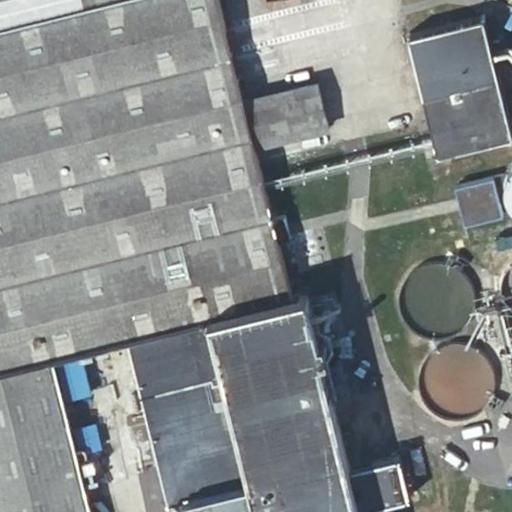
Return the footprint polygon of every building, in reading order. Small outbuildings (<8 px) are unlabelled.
[(353,466),(308,279),(291,284),(254,131),(243,87),(220,0),(47,0),(0,12),(0,511),(365,511),(363,503),(353,466)] [(0,0),(0,12),(47,0),(0,0)] [(480,0),(409,19),(439,142),(511,122),(511,99),(486,0),(480,0)] [(316,70),(243,87),(254,131),(328,114),(316,70)] [(511,155),(493,172),(511,192),(511,155)] [(462,217),(500,208),(491,171),(453,180),(462,217)] [(511,248),(509,251),(508,252),(505,257),(503,259),(502,265),(501,267),(501,271),(501,276),(502,280),(503,282),(505,286),(508,291),(511,294),(511,248)] [(475,293),(475,289),(475,288),(475,283),(474,281),(474,278),(471,272),(469,267),(463,261),(460,258),(457,256),(454,254),(449,252),(446,252),(441,251),(436,251),(431,251),(427,252),(421,254),(416,258),(414,259),(410,263),(407,267),(404,270),(402,275),(401,278),(400,282),(400,284),(400,289),(400,292),(401,296),(401,299),(403,303),(404,306),(407,310),(411,315),(413,317),(417,320),(421,322),(423,323),(427,324),(432,326),(439,326),(443,326),(446,325),(449,324),(454,322),(456,321),(460,319),(464,315),(469,310),(472,303),(473,300),(474,296),(475,293)] [(492,371),(492,367),(492,366),(492,364),(491,360),(490,353),(487,347),(485,344),(480,339),(478,337),(474,335),(471,333),(468,332),(464,330),(461,330),(459,329),(453,329),(447,330),(443,331),(437,334),(434,335),(431,338),(426,343),(422,348),(420,352),(419,356),(417,363),(417,368),(417,371),(418,373),(419,378),(421,384),(425,389),(430,395),(433,397),(437,400),(443,402),(450,404),(456,404),(459,404),(464,403),(468,402),(471,400),(476,397),(479,395),(482,392),(485,389),(487,386),(489,382),(490,379),(492,371)] [(376,462),(353,466),(363,503),(413,489),(403,451),(375,457),(376,462)]
